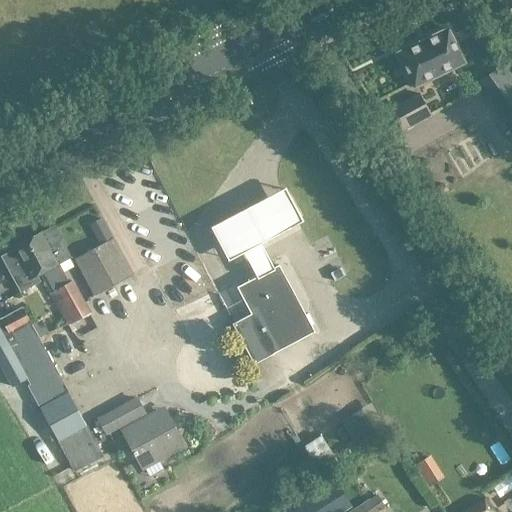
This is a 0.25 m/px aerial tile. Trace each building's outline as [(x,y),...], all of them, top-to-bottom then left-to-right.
[(511,0),(502,0),(499,2),(511,29),(511,0)] [(464,63),(447,29),(397,53),(414,88),(464,63)] [(479,81),(511,128),(511,75),(504,64),(479,81)] [(401,132),(431,115),(418,92),(389,108),(401,132)] [(447,188),(442,181),(432,189),(437,196),(447,188)] [(304,224),(285,190),(211,229),(229,263),(244,255),(258,282),(276,272),(263,246),(304,224)] [(40,274),(50,292),(68,283),(58,264),(70,257),(53,226),(12,249),(13,251),(1,257),(20,291),(39,281),(36,276),(40,274)] [(109,231),(97,238),(100,244),(113,237),(109,231)] [(74,259),(94,296),(133,275),(113,238),(74,259)] [(262,360),(314,333),(279,265),(236,287),(250,314),(241,319),(231,324),(253,365),(262,360)] [(68,283),(50,292),(49,293),(68,327),(91,314),(73,280),(68,283)] [(0,365),(12,387),(26,379),(30,385),(57,370),(39,337),(47,333),(40,319),(31,324),(22,307),(0,319),(0,365)] [(66,332),(54,338),(75,377),(87,370),(66,332)] [(70,393),(57,370),(30,385),(34,394),(32,395),(39,407),(38,408),(73,472),(103,455),(69,393),(70,393)] [(96,388),(100,397),(119,388),(115,379),(96,388)] [(139,397),(100,418),(108,432),(147,412),(139,397)] [(378,435),(361,409),(340,422),(356,448),(378,435)] [(134,452),(133,452),(135,456),(136,455),(143,467),(185,444),(171,418),(155,426),(150,418),(140,424),(140,423),(124,432),(125,434),(123,435),(121,440),(126,449),(131,450),(133,449),(134,452)] [(320,436),(303,447),(320,473),(337,462),(320,436)] [(335,482),(301,503),(306,511),(341,511),(350,506),(335,482)] [(371,482),(348,495),(356,507),(378,494),(371,482)] [(467,511),(492,511),(485,501),(467,511)]
